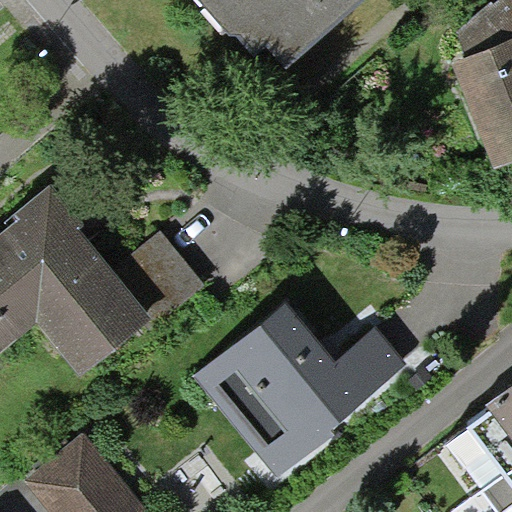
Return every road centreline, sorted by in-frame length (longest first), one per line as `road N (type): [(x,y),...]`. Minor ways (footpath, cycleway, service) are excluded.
road 1 (residential): [(511,225),(429,224),(217,174),(52,0)]
road 2 (residential): [(310,511),(511,344)]
